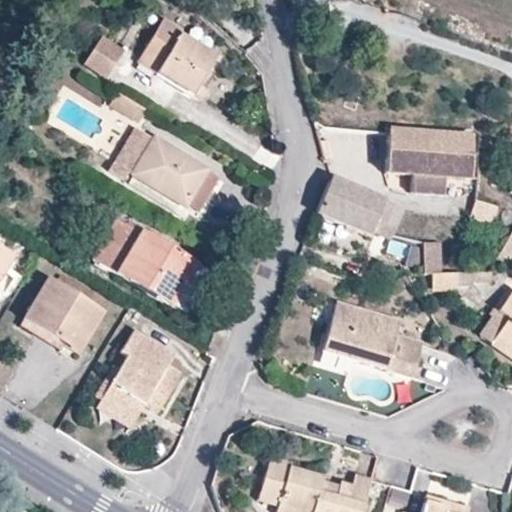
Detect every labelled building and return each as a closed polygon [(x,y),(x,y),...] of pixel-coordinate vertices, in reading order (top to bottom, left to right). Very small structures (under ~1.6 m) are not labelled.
[(198,86),(214,59),(186,41),(178,37),(180,32),(161,21),(141,53),(161,65),(156,74),(192,96),(198,86)] [(186,41),(188,37),(180,32),(178,37),(186,41)] [(106,79),(122,54),(99,39),(83,64),(106,79)] [(156,74),(161,65),(141,53),(136,61),(156,74)] [(257,81),(264,85),(268,80),(260,75),(257,81)] [(201,101),(207,91),(198,86),(192,96),(201,101)] [(145,111),(116,94),(108,106),(138,124),(145,111)] [(22,137),(29,125),(11,114),(4,126),(22,137)] [(218,179),(134,128),(107,171),(123,180),(128,171),(187,208),(187,207),(197,213),(218,179)] [(468,180),(471,136),(387,130),(384,174),(411,176),(409,194),(442,196),(444,178),(468,180)] [(284,136),(277,131),(271,140),(278,144),(284,136)] [(390,240),(402,211),(383,203),(384,202),(329,179),(315,214),(369,236),(371,232),(390,240)] [(490,225),(496,208),(474,201),(469,218),(490,225)] [(196,267),(139,232),(138,234),(115,220),(91,260),(171,308),(196,267)] [(510,259),(511,255),(511,231),(499,253),(510,259)] [(0,279),(14,257),(0,249),(0,234),(0,235),(0,234),(0,279)] [(439,258),(438,244),(422,244),(422,259),(439,258)] [(439,275),(439,258),(422,259),(423,276),(431,275),(439,275)] [(184,316),(209,274),(196,267),(171,308),(184,316)] [(488,284),(488,273),(455,274),(456,287),(471,287),(471,284),(488,284)] [(456,287),(455,274),(439,275),(431,275),(431,288),(456,287)] [(81,349),(102,314),(46,279),(21,320),(63,346),(69,337),(75,341),(73,344),(81,349)] [(511,292),(479,338),(511,360),(511,292)] [(411,379),(421,344),(395,336),(399,322),(335,303),(320,352),(411,379)] [(165,399),(180,375),(166,367),(173,356),(132,332),(120,353),(126,357),(117,371),(99,402),(97,404),(131,425),(143,406),(152,391),(165,399)] [(81,349),(73,344),(75,341),(69,337),(63,346),(77,354),(81,349)] [(99,402),(117,371),(111,367),(92,398),(99,402)] [(156,414),(165,399),(152,391),(143,406),(156,414)] [(131,425),(97,404),(95,408),(129,429),(131,425)] [(359,511),(370,478),(353,473),(350,484),(338,480),(337,484),(320,479),(322,475),(287,465),(288,461),(268,455),(255,498),(276,503),(306,511),(359,511)] [(464,511),(466,507),(423,495),(421,502),(443,508),(442,511),(464,511)] [(442,511),(443,508),(421,502),(418,511),(405,511),(402,511),(401,511),(442,511)] [(306,511),(276,503),(273,511),(306,511)]
